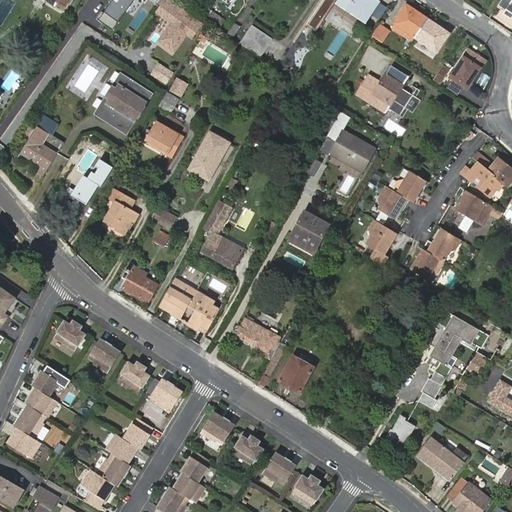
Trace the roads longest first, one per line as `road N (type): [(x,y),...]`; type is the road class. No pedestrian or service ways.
road 1 (residential): [(214,373),(363,470)]
road 2 (residential): [(68,272),(214,373)]
road 3 (residential): [(443,0),(505,47),(499,117),(511,135)]
road 4 (residential): [(129,511),(214,373)]
road 5 (residential): [(68,272),(45,301),(0,404)]
